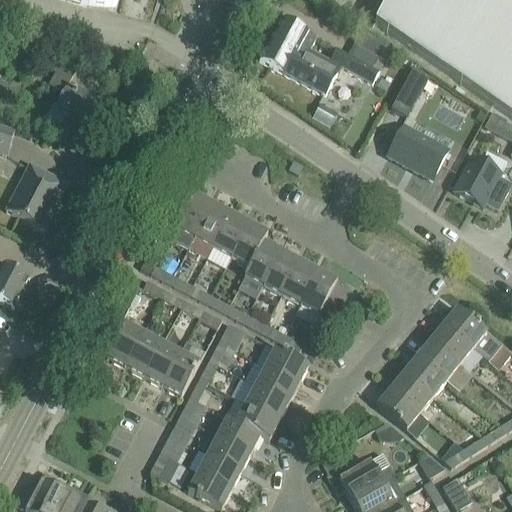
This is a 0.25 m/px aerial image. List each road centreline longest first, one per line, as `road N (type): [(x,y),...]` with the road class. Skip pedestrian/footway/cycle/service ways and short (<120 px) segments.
road 1 (tertiary): [(0,474),(198,74)]
road 2 (residential): [(291,493),(343,388),(402,321),(405,300),(397,285),(320,239)]
road 3 (residential): [(511,285),(351,176)]
road 4 (residential): [(351,176),(198,74)]
road 5 (residential): [(320,239),(198,165)]
road 6 (residential): [(159,419),(126,491),(167,511)]
